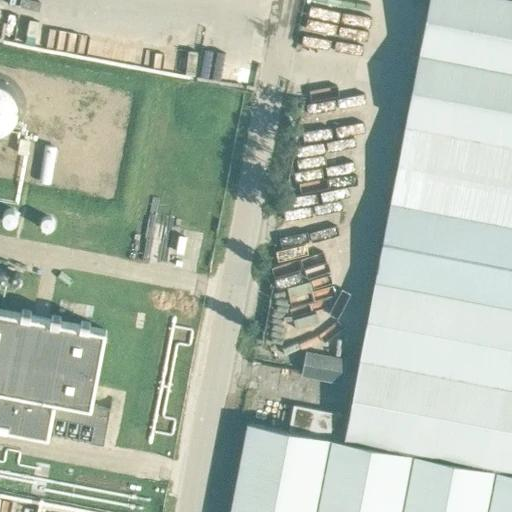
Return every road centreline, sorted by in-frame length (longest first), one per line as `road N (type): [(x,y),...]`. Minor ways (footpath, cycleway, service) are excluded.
road 1 (unclassified): [(188,511),(291,0)]
road 2 (unknown): [(149,0),(285,31)]
